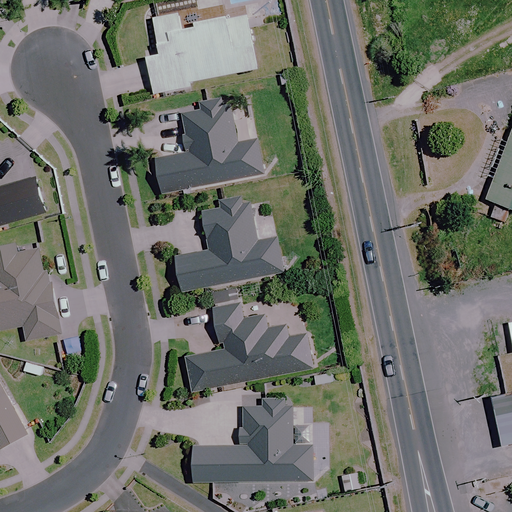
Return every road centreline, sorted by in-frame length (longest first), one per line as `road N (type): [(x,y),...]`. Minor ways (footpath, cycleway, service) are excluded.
road 1 (secondary): [(434,511),(329,0)]
road 2 (residential): [(17,511),(77,484),(107,451),(131,364),(125,297),(79,101),(56,68)]
